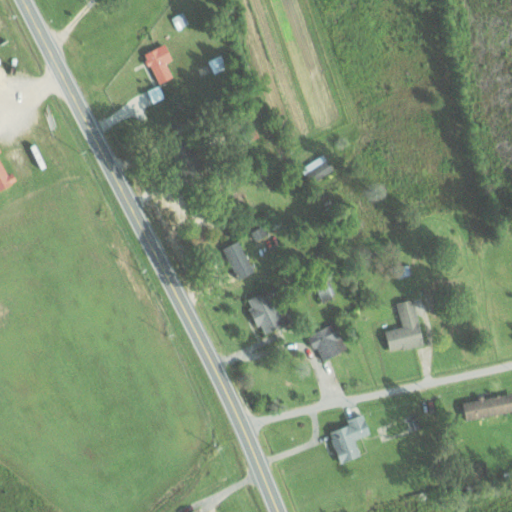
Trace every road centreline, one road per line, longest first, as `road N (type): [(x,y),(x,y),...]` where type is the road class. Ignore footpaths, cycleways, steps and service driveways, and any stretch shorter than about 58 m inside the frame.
road 1 (primary): [(275,511),(187,317),(20,0)]
road 2 (residential): [(240,427),(511,366)]
